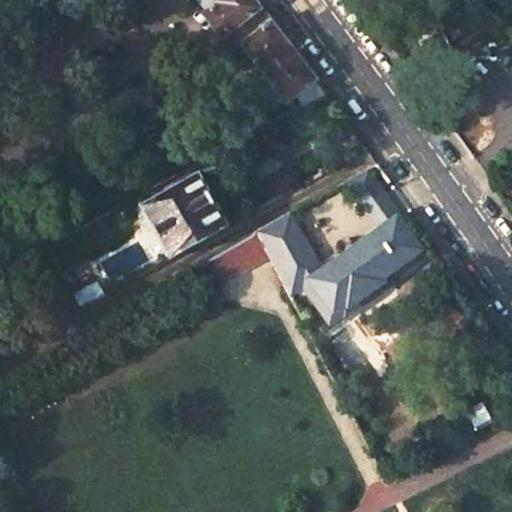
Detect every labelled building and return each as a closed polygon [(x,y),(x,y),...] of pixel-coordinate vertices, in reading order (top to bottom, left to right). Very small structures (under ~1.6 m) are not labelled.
[(220,0),(222,2),(208,13),(224,32),(223,34),(222,34),(222,35),(222,36),(222,37),(235,53),(235,54),(236,54),(237,54),(238,54),(248,45),(276,25),(256,0),(220,0)] [(276,25),(248,45),(256,54),(290,99),(292,97),(300,107),(327,92),(317,79),(276,25)] [(429,60),(452,49),(443,30),(420,41),(429,60)] [(296,110),(304,123),(335,106),(327,92),(296,110)] [(143,98),(118,118),(133,135),(157,115),(143,98)] [(147,204),(176,257),(233,225),(203,172),(147,204)] [(205,266),(217,287),(271,257),(258,233),(254,238),(205,266)] [(98,280),(74,293),(82,306),(106,293),(98,280)]
